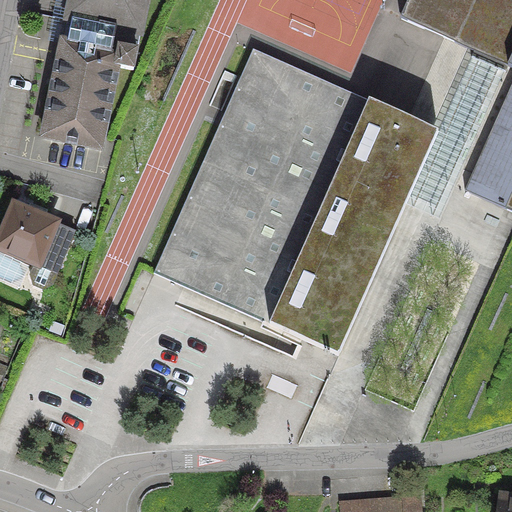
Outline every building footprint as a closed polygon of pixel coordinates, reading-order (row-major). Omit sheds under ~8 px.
[(151,0),(58,0),(35,142),(105,153),(117,76),(134,78),(140,41),(145,42),(151,0)] [(511,0),(410,0),(402,19),(511,68),(511,86),(466,193),(511,212),(511,0)] [(253,53),(154,274),(246,315),(339,356),(437,135),(253,53)] [(5,205),(0,216),(0,261),(53,284),(74,235),(5,205)] [(511,511),(511,498),(497,497),(495,511),(511,511)] [(423,511),(422,498),(339,504),(339,511),(423,511)]
